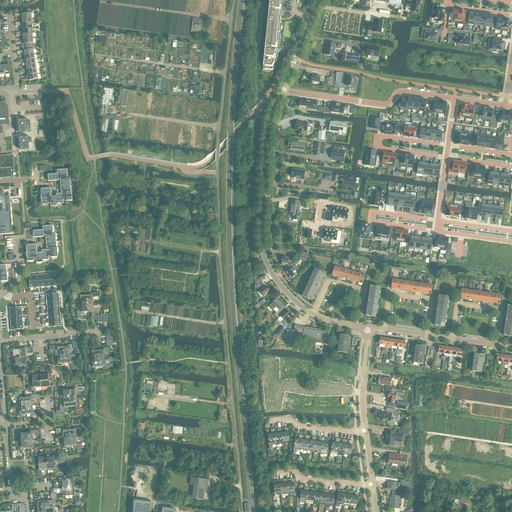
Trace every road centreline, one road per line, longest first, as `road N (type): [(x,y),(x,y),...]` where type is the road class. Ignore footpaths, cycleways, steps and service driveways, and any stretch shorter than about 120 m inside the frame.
road 1 (tertiary): [(312,314),(279,284),(264,253),(268,128),(280,89)]
road 2 (residential): [(280,89),(381,105),(401,91),(454,98)]
road 3 (residential): [(448,144),(378,134),(377,147),(446,158)]
road 4 (residential): [(437,220),(372,210),(370,222),(436,231)]
